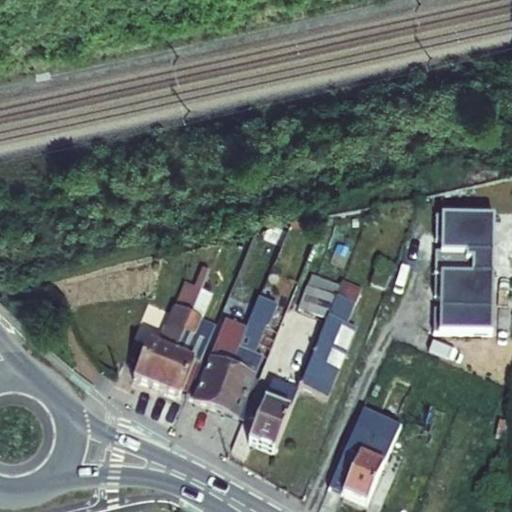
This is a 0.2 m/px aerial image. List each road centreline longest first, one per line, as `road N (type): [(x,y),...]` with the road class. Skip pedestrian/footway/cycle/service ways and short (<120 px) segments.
road 1 (secondary): [(267,511),(68,410)]
road 2 (secondary): [(47,484),(144,478),(186,489),(223,511)]
